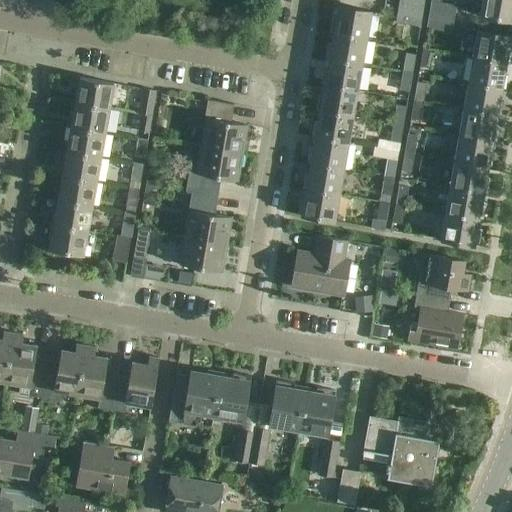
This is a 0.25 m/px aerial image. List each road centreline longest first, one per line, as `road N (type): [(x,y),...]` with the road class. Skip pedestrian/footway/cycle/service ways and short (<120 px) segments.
road 1 (residential): [(294,73),(23,27)]
road 2 (residential): [(243,339),(511,382)]
road 3 (residential): [(243,339),(294,73)]
road 4 (residential): [(144,511),(172,327)]
road 5 (residential): [(172,327),(0,298)]
